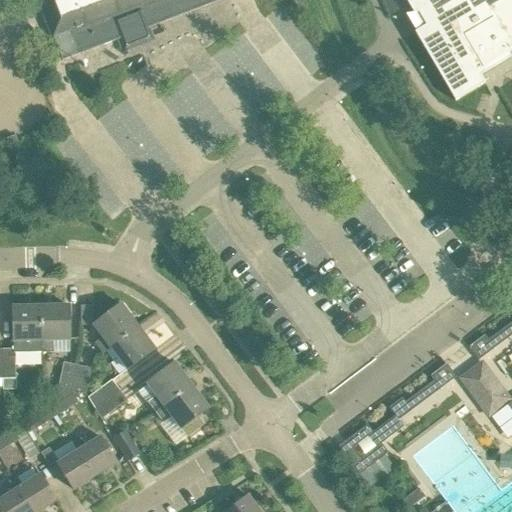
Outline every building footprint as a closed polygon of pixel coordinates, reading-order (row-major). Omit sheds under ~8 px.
[(122,54),(156,41),(150,28),(222,0),(38,0),(62,61),(66,60),(77,89),(121,73),(110,43),(117,40),(122,54)] [(511,0),(404,0),(413,14),(417,14),(425,27),(414,33),(455,102),(484,84),(480,77),(511,57),(511,0)] [(249,41),(222,60),(250,100),(278,80),(249,41)] [(170,102),(195,140),(225,120),(200,83),(170,102)] [(134,128),(145,147),(157,140),(146,121),(134,128)] [(110,348),(138,327),(121,304),(93,325),(103,338),(94,344),(102,354),(111,348),(110,348)] [(13,342),(40,341),(42,341),(41,307),(12,308),(13,342)] [(42,341),(40,341),(40,353),(53,353),(52,341),(69,341),(68,307),(41,307),(42,341)] [(468,348),(477,360),(493,348),(490,344),(511,328),(511,322),(488,341),(484,336),(468,348)] [(110,348),(111,348),(127,370),(154,350),(138,327),(110,348)] [(14,349),(2,349),(2,379),(15,378),(14,353),(14,349)] [(487,419),(503,407),(511,400),(482,361),(457,379),(469,395),(476,405),(487,419)] [(71,396),(77,366),(63,363),(57,392),(62,401),(71,396)] [(155,413),(191,386),(174,363),(146,384),(155,396),(147,402),(155,413)] [(432,380),(404,402),(408,408),(436,386),(439,389),(455,377),(445,364),(429,376),(432,380)] [(71,396),(72,395),(85,394),(91,369),(77,366),(71,396)] [(15,378),(2,379),(3,387),(3,390),(15,390),(15,378)] [(111,380),(88,398),(95,409),(119,390),(111,380)] [(202,425),(196,416),(207,408),(191,386),(155,413),(162,423),(171,417),(180,429),(180,428),(187,437),(202,425)] [(119,390),(95,409),(101,420),(127,401),(119,390)] [(50,409),(55,417),(77,404),(72,395),(71,396),(62,401),(50,409)] [(35,429),(55,417),(50,409),(30,421),(35,429)] [(380,444),(388,438),(379,426),(372,432),(366,425),(337,447),(358,475),(387,453),(380,444)] [(0,440),(0,444),(3,449),(17,441),(29,460),(40,454),(23,426),(0,440)] [(127,462),(140,454),(126,431),(112,439),(127,462)] [(78,451),(94,477),(116,463),(112,458),(120,453),(112,441),(104,446),(99,438),(78,451)] [(73,491),(94,477),(78,451),(57,465),(73,491)] [(18,489),(33,511),(38,511),(56,501),(40,475),(18,489)] [(407,510),(424,497),(418,488),(400,501),(407,510)] [(0,506),(3,511),(33,511),(18,489),(0,500),(0,506)] [(259,511),(248,496),(227,511),(259,511)]
